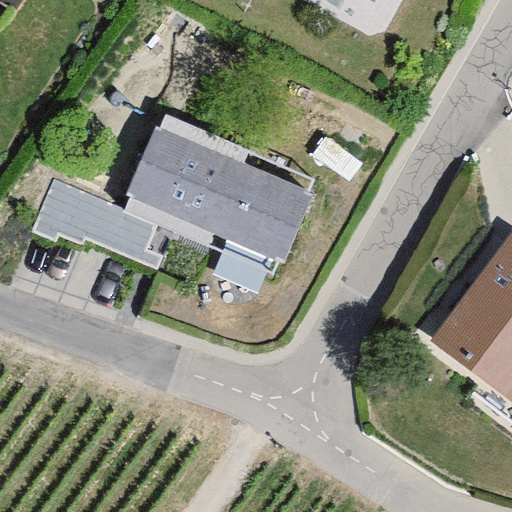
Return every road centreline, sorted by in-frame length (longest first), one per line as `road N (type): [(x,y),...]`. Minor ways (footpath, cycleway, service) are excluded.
road 1 (residential): [(511,24),(282,410)]
road 2 (residential): [(0,312),(282,410)]
road 3 (residential): [(282,410),(451,511)]
